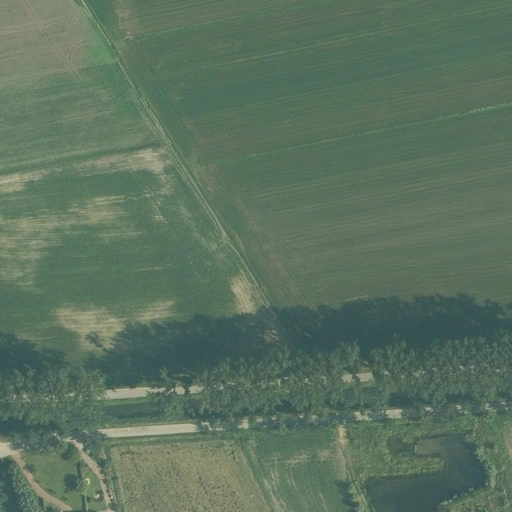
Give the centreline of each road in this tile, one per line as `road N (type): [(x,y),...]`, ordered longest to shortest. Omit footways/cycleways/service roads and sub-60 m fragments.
road 1 (unclassified): [(0,451),(77,436),(511,406)]
road 2 (unclassified): [(0,395),(511,365)]
